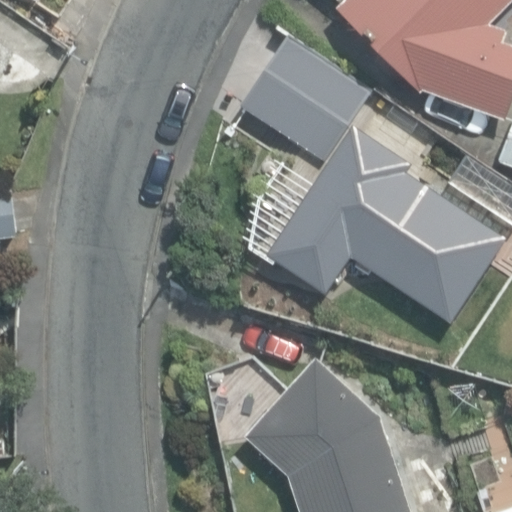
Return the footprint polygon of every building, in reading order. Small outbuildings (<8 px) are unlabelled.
[(419,88),(506,119),(511,103),(511,42),(503,39),(508,27),(490,21),(511,0),(341,0),(337,5),(419,88)] [(251,62),(346,127),(372,88),(277,23),(251,62)] [(352,255),(452,321),(508,236),(409,170),(414,162),(355,122),(269,252),(327,291),(352,255)] [(511,123),(499,158),(511,162),(511,123)] [(0,194),(0,235),(18,233),(12,193),(0,194)] [(289,472),(302,511),(414,511),(383,412),(316,355),(247,432),(289,472)]
